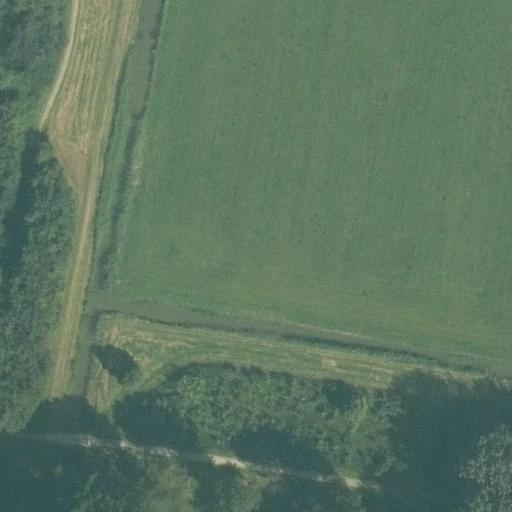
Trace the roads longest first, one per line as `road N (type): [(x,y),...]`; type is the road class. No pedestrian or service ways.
road 1 (unknown): [(39,442),(114,0)]
road 2 (unknown): [(511,404),(230,360),(183,378),(94,447)]
road 3 (track): [(94,447),(240,460),(511,504)]
road 4 (track): [(0,274),(77,0)]
